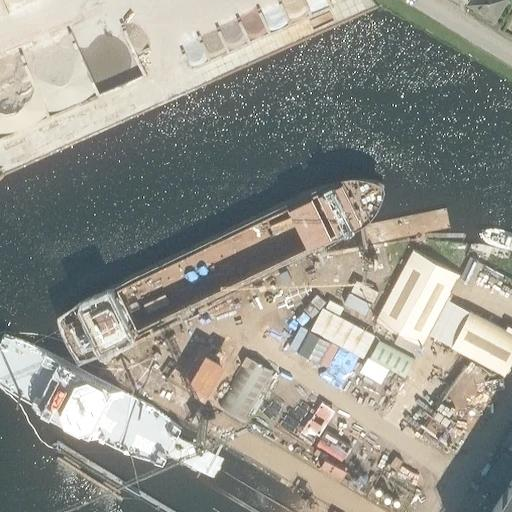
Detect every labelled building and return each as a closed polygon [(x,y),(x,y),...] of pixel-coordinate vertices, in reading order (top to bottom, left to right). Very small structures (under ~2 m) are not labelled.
[(470,0),(468,4),(494,20),(506,0),(470,0)] [(0,134),(1,137),(46,115),(25,71),(0,83),(0,134)] [(388,295),(374,320),(420,345),(427,333),(434,319),(445,298),(458,274),(412,249),(388,295)] [(464,272),(474,276),(481,259),(471,255),(464,272)] [(434,319),(427,333),(450,345),(503,374),(511,357),(511,334),(469,311),(445,298),(434,319)] [(323,307),(310,330),(363,358),(375,335),(323,307)] [(310,330),(298,351),(335,373),(347,352),(310,330)] [(414,360),(379,341),(369,359),(404,378),(414,360)] [(243,419),(273,371),(249,356),(219,404),(243,419)] [(442,441),(465,404),(480,413),(503,377),(468,356),(423,429),(442,441)] [(304,511),(173,436),(151,473),(218,511),(304,511)] [(349,447),(348,490),(372,491),(372,447),(349,447)] [(511,511),(511,481),(492,511),(511,511)]
